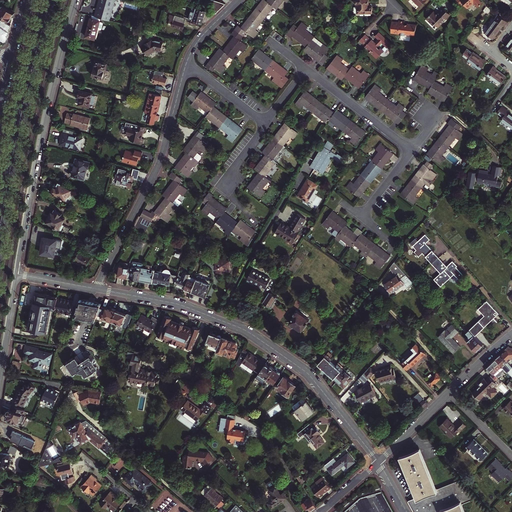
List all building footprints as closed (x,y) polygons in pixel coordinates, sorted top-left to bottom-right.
[(100,0),(96,16),(101,18),(102,18),(109,20),(114,0),(100,0)] [(263,20),(272,9),(274,7),(267,1),(265,0),(262,0),(253,12),(263,20)] [(267,0),(267,1),(274,7),(277,9),(284,0),(287,3),(289,0),(267,0)] [(352,0),(357,5),(357,13),(372,12),(372,6),(368,6),(367,0),(352,0)] [(460,0),(464,4),(468,9),(474,3),(478,8),(483,4),(479,0),(460,0)] [(0,9),(0,14),(0,15),(12,23),(13,18),(12,16),(14,13),(3,5),(0,9)] [(206,11),(194,7),(192,13),(204,17),(206,11)] [(435,24),(438,27),(443,22),(446,19),(451,14),(444,7),(438,13),(436,14),(433,12),(427,19),(434,25),(435,24)] [(256,29),(263,20),(253,12),(241,27),(239,25),(235,29),(245,37),(248,33),(254,38),(259,32),(256,29)] [(203,23),(204,17),(192,13),(190,19),(203,23)] [(452,15),(451,14),(446,19),(443,22),(438,27),(439,28),(452,15)] [(0,15),(0,22),(10,30),(12,23),(0,15)] [(97,38),(99,29),(102,28),(103,24),(102,22),(100,21),(101,18),(96,16),(92,15),(91,18),(90,18),(86,37),(95,39),(96,38),(97,38)] [(183,30),(186,19),(170,15),(169,18),(171,19),(169,25),(183,30)] [(486,33),(493,39),(503,26),(504,26),(507,21),(499,15),(486,33)] [(398,20),(398,21),(398,22),(391,21),(390,26),(391,26),(390,32),(400,33),(400,35),(404,35),(405,34),(413,35),(415,33),(415,29),(416,29),(417,24),(409,23),(408,23),(406,24),(403,24),(404,21),(398,20)] [(0,22),(0,36),(5,41),(8,39),(10,30),(0,22)] [(294,24),(286,34),(291,38),(293,36),(307,46),(312,40),(314,38),(315,36),(306,29),(308,27),(302,22),(298,27),(294,24)] [(235,36),(223,50),(231,56),(234,59),(240,50),(243,52),(248,46),(242,41),(245,37),(235,29),(232,34),(235,36)] [(381,42),(386,47),(390,43),(378,32),(374,36),(377,39),(374,42),(371,39),(370,40),(364,34),(359,40),(365,45),(364,46),(376,57),(383,50),(380,47),(378,48),(377,46),(381,42)] [(307,46),(304,50),(319,62),(318,64),(321,67),(329,57),(326,54),(330,48),(324,44),(323,45),(314,38),(312,40),(307,46)] [(146,45),(142,47),(147,56),(156,50),(161,51),(164,42),(155,39),(153,41),(152,40),(145,44),(146,45)] [(224,65),(231,56),(223,50),(220,48),(206,66),(215,73),(218,70),(222,74),(227,67),(224,65)] [(251,59),(266,70),(274,60),(259,49),(251,59)] [(481,70),(487,62),(483,59),(483,60),(473,52),(467,60),(481,70)] [(327,68),(342,80),(345,76),(350,69),(341,62),(344,59),(337,54),(327,68)] [(289,71),(274,60),(266,70),(275,77),(272,80),(282,88),(289,78),(285,75),(289,71)] [(95,78),(97,78),(98,78),(99,78),(104,79),(106,74),(104,73),(107,64),(96,61),(95,65),(92,75),(93,75),(93,77),(95,77),(95,78)] [(414,79),(430,88),(435,81),(439,74),(434,71),(432,74),(427,72),(429,69),(422,65),(414,79)] [(362,73),(353,66),(350,69),(345,76),(360,88),(370,74),(364,70),(362,73)] [(497,69),(493,66),(487,74),(500,85),(506,77),(496,70),(497,69)] [(166,85),(167,82),(167,78),(164,78),(161,77),(162,75),(163,76),(164,72),(155,70),(154,78),(153,77),(152,79),(153,80),(152,82),(166,85)] [(445,86),(435,81),(430,88),(428,92),(445,101),(453,87),(447,83),(445,86)] [(365,97),(380,109),(388,99),(379,92),(382,89),(376,84),(365,97)] [(93,94),(79,90),(77,97),(81,98),(79,105),(89,108),(90,103),(94,104),(96,96),(92,95),(93,94)] [(313,112),(320,102),(306,90),(295,103),(301,108),(304,105),(313,112)] [(214,106),(216,103),(202,91),(199,95),(193,91),(188,97),(194,101),(191,105),(197,109),(200,106),(209,113),(214,106)] [(380,109),(399,124),(406,114),(403,111),(405,107),(399,102),(397,105),(388,99),(380,109)] [(148,102),(145,113),(149,114),(147,123),(153,124),(154,120),(158,120),(160,116),(157,115),(160,105),(148,102)] [(329,120),(334,112),(320,102),(313,112),(326,123),(329,120)] [(209,113),(206,117),(220,128),(228,117),(214,106),(209,113)] [(502,106),(497,112),(503,116),(501,119),(511,127),(511,115),(507,112),(508,111),(502,106)] [(343,130),(351,120),(337,109),(334,112),(329,120),(343,130)] [(67,113),(65,123),(71,124),(71,125),(88,130),(91,118),(74,114),(73,115),(67,113)] [(243,129),(228,117),(220,128),(229,135),(227,137),(233,142),(243,129)] [(439,139),(449,147),(456,137),(459,140),(464,134),(459,130),(462,126),(453,117),(449,122),(451,123),(439,139)] [(351,120),(343,130),(352,137),(350,140),(356,145),(366,132),(351,120)] [(285,123),(273,138),(284,146),(291,137),(293,139),(298,133),(285,123)] [(145,132),(146,127),(139,125),(138,130),(129,128),(128,128),(123,127),(122,131),(124,133),(127,134),(126,134),(131,136),(130,140),(143,143),(145,139),(142,138),(144,132),(145,132)] [(186,152),(199,161),(200,160),(199,159),(201,155),(198,153),(201,149),(204,151),(209,145),(202,140),(206,136),(198,131),(184,150),(186,152)] [(80,150),(83,138),(73,136),(64,133),(63,133),(60,145),(77,149),(77,150),(78,150),(79,150),(80,150)] [(273,138),(262,152),(265,154),(273,160),(284,146),(273,138)] [(449,147),(439,139),(427,153),(441,163),(445,158),(442,155),(449,147)] [(327,140),(323,147),(329,151),(334,144),(333,144),(327,140)] [(379,151),(373,159),(372,160),(382,168),(394,153),(381,143),(376,149),(379,151)] [(314,161),(310,167),(321,173),(331,157),(334,159),(340,162),(343,157),(337,154),(336,155),(329,151),(323,147),(321,146),(319,150),(321,150),(315,159),(314,158),(312,160),(314,161)] [(141,158),(142,152),(135,150),(134,153),(125,150),(122,161),(136,165),(137,164),(138,162),(137,161),(138,160),(138,159),(139,157),(141,158)] [(199,161),(186,152),(175,167),(188,178),(193,171),(191,170),(194,167),(195,168),(199,162),(199,161)] [(273,160),(265,154),(255,168),(259,172),(265,176),(276,162),(273,160)] [(76,159),(72,176),(84,179),(87,168),(89,168),(90,162),(76,159)] [(371,183),(382,168),(372,160),(371,162),(361,174),(371,183)] [(412,179),(423,187),(425,183),(429,187),(434,181),(432,180),(437,174),(431,169),(434,165),(428,160),(425,164),(424,164),(412,179)] [(501,176),(502,167),(493,165),(492,174),(488,173),(488,171),(479,169),(478,175),(476,175),(476,172),(469,171),(467,186),(473,188),(474,181),(477,181),(477,183),(483,184),(484,182),(491,183),(490,185),(501,187),(502,182),(497,181),(498,175),(501,176)] [(125,171),(125,170),(119,169),(117,174),(115,179),(117,179),(116,184),(121,185),(121,184),(127,186),(127,187),(132,189),(133,183),(132,183),(133,180),(132,180),(133,177),(134,178),(138,179),(140,170),(133,168),(131,175),(130,175),(130,173),(128,173),(127,175),(125,175),(126,172),(125,171)] [(179,183),(182,179),(173,172),(169,176),(174,180),(163,194),(166,197),(177,205),(178,206),(181,202),(176,198),(180,194),(183,196),(188,190),(179,183)] [(265,176),(259,172),(248,186),(261,197),(266,191),(263,189),(268,181),(269,180),(265,176)] [(346,187),(360,197),(371,183),(361,174),(359,176),(354,183),(351,181),(346,187)] [(304,198),(308,201),(317,185),(308,179),(306,182),(305,182),(302,188),(303,189),(301,192),(300,191),(297,196),(304,199),(304,198)] [(400,194),(414,204),(418,198),(416,196),(423,187),(412,179),(400,194)] [(67,200),(72,189),(59,182),(56,187),(54,186),(51,192),(54,193),(53,194),(55,194),(61,197),(61,198),(63,199),(64,199),(67,200)] [(209,192),(201,202),(206,205),(201,210),(208,214),(210,212),(219,218),(224,211),(227,208),(212,197),(213,196),(209,192)] [(144,210),(141,217),(151,221),(152,222),(154,218),(157,214),(168,222),(172,216),(170,214),(177,205),(166,197),(155,212),(153,211),(151,213),(144,210)] [(51,212),(46,223),(52,226),(51,228),(61,233),(65,226),(63,224),(65,219),(61,217),(62,214),(62,215),(63,214),(60,212),(60,213),(55,210),(53,213),(51,212)] [(348,222),(333,210),(322,224),(328,229),(331,226),(339,232),(345,225),(348,222)] [(238,222),(224,211),(219,218),(216,222),(226,229),(224,232),(229,235),(231,232),(238,222)] [(281,222),(275,232),(293,242),(299,233),(298,232),(305,220),(297,215),(289,227),(281,222)] [(151,221),(141,217),(140,216),(134,227),(145,232),(149,224),(151,221)] [(256,231),(241,219),(238,222),(231,232),(235,235),(237,232),(242,236),(239,239),(248,246),(252,238),(251,237),(256,231)] [(355,232),(345,225),(339,232),(335,238),(340,242),(342,239),(351,247),(353,244),(359,236),(355,232)] [(358,227),(355,232),(359,236),(362,233),(363,231),(358,227)] [(360,253),(365,257),(368,254),(376,244),(362,233),(359,236),(353,244),(362,250),(360,253)] [(424,245),(426,243),(430,239),(425,234),(418,241),(416,238),(410,243),(416,250),(414,252),(418,257),(422,253),(432,263),(439,257),(429,246),(427,247),(424,245)] [(62,250),(63,241),(44,238),(42,254),(55,256),(56,249),(62,250)] [(380,269),(391,256),(376,244),(368,254),(377,261),(374,265),(380,269)] [(80,263),(87,267),(90,260),(94,263),(96,259),(91,257),(80,251),(74,262),(79,265),(80,263)] [(220,257),(214,256),(213,262),(217,263),(217,265),(216,268),(218,268),(217,271),(218,272),(219,272),(222,273),(222,272),(223,272),(224,272),(224,271),(224,269),(228,269),(229,265),(231,265),(232,265),(233,261),(230,260),(228,260),(228,258),(220,257)] [(448,266),(446,265),(439,257),(432,263),(441,273),(434,279),(440,285),(453,273),(455,274),(460,280),(465,276),(456,267),(458,266),(452,259),(448,263),(450,264),(448,266)] [(140,280),(142,267),(143,263),(133,261),(132,268),(129,268),(127,278),(135,279),(136,281),(137,281),(138,280),(140,280)] [(394,262),(390,268),(396,276),(385,284),(385,285),(388,288),(391,293),(404,284),(406,287),(413,283),(394,262)] [(127,278),(129,268),(130,265),(125,265),(125,267),(120,266),(118,276),(127,278)] [(142,267),(140,280),(153,282),(155,272),(150,272),(150,268),(142,267)] [(252,270),(248,279),(266,288),(268,284),(271,279),(252,270)] [(155,272),(153,282),(162,284),(162,283),(169,285),(169,284),(170,281),(176,282),(177,277),(171,275),(171,274),(155,271),(155,272)] [(176,282),(175,285),(184,289),(189,276),(190,275),(190,274),(184,272),(182,277),(178,276),(177,277),(176,282)] [(441,286),(455,274),(453,273),(440,285),(441,286)] [(277,281),(276,280),(272,278),(274,275),(273,274),(271,279),(268,284),(273,287),(277,281)] [(198,275),(196,278),(191,291),(206,297),(212,281),(198,275)] [(191,291),(196,278),(192,276),(191,277),(189,276),(184,289),(191,291)] [(278,297),(270,292),(263,303),(271,307),(278,297)] [(56,311),(71,314),(74,301),(36,294),(29,329),(47,333),(52,309),(56,310),(56,311)] [(79,305),(75,318),(95,322),(96,319),(97,317),(97,316),(101,307),(101,304),(80,300),(79,305)] [(496,311),(487,300),(478,309),(484,316),(470,329),(475,335),(494,318),(492,315),(496,311)] [(112,324),(113,321),(115,315),(116,311),(117,311),(111,309),(106,308),(106,309),(101,307),(97,316),(97,317),(96,319),(101,321),(101,320),(106,322),(107,322),(112,324)] [(309,320),(296,310),(293,315),(294,315),(289,323),(301,331),(309,320)] [(126,315),(116,311),(115,315),(113,321),(124,325),(125,322),(129,324),(133,315),(128,314),(126,314),(126,315)] [(142,315),(136,325),(152,334),(159,321),(152,317),(151,320),(142,315)] [(167,316),(165,316),(157,335),(158,336),(163,338),(164,338),(163,340),(171,343),(171,341),(178,344),(177,346),(185,349),(185,347),(186,347),(192,349),(200,330),(199,329),(195,327),(193,327),(192,329),(184,326),(185,325),(184,325),(180,323),(179,324),(171,321),(172,319),(171,318),(167,316)] [(452,349),(455,352),(461,346),(455,340),(453,341),(451,338),(453,337),(459,331),(452,324),(446,330),(445,329),(440,334),(441,335),(440,336),(444,341),(443,342),(451,350),(452,349)] [(466,339),(476,350),(483,344),(475,335),(470,329),(467,332),(468,333),(467,334),(468,336),(469,337),(466,339)] [(216,351),(222,337),(211,333),(206,344),(210,345),(208,349),(216,352),(216,351)] [(222,337),(216,351),(234,358),(237,351),(236,350),(238,346),(236,343),(228,340),(228,338),(224,337),(222,337)] [(401,363),(407,369),(412,365),(413,365),(426,353),(420,347),(419,348),(415,344),(411,348),(415,352),(407,359),(407,358),(401,363)] [(43,363),(49,365),(52,354),(38,351),(39,349),(26,346),(24,353),(31,355),(30,360),(34,361),(33,362),(36,363),(35,367),(42,369),(43,363)] [(511,367),(511,369),(506,363),(509,360),(511,357),(511,348),(510,347),(508,347),(504,351),(504,352),(496,359),(506,370),(508,372),(510,374),(511,375),(511,367)] [(69,381),(78,383),(82,380),(86,386),(91,383),(108,372),(100,359),(96,362),(91,355),(90,356),(88,353),(85,355),(83,353),(77,357),(72,350),(55,361),(61,369),(69,381)] [(260,361),(249,353),(248,354),(243,350),(235,364),(240,366),(242,363),(258,374),(265,365),(260,362),(260,361)] [(140,370),(143,353),(135,352),(134,354),(128,353),(127,359),(132,359),(130,363),(134,364),(132,373),(130,373),(129,381),(137,383),(138,382),(143,383),(142,385),(147,386),(148,384),(154,385),(155,381),(160,382),(160,379),(161,375),(157,374),(157,373),(147,371),(148,370),(144,369),(144,370),(140,370)] [(318,364),(323,368),(330,360),(332,358),(327,354),(318,364)] [(496,359),(492,363),(502,373),(506,370),(496,359)] [(328,373),(336,365),(330,360),(323,368),(328,373)] [(21,363),(14,361),(13,364),(17,366),(16,369),(19,370),(21,363)] [(487,368),(498,377),(502,373),(492,363),(487,368)] [(265,364),(265,365),(258,374),(256,377),(264,382),(273,370),(265,364)] [(328,373),(334,378),(341,370),(336,365),(328,373)] [(370,366),(364,372),(369,378),(375,371),(370,366)] [(377,370),(380,381),(397,377),(394,367),(393,368),(392,367),(391,366),(377,370)] [(341,370),(334,378),(344,387),(353,378),(350,375),(346,371),(346,372),(343,369),(341,370)] [(273,370),(264,382),(268,385),(270,382),(273,384),(280,375),(273,370)] [(369,378),(364,372),(359,378),(364,383),(369,378)] [(440,374),(430,383),(435,388),(445,379),(440,374)] [(295,385),(284,377),(275,389),(282,394),(281,395),(281,396),(284,398),(285,398),(286,397),(287,397),(295,385)] [(478,384),(480,386),(473,393),(480,400),(487,392),(492,397),(497,392),(494,388),(497,385),(489,377),(486,380),(484,379),(478,384)] [(180,390),(181,388),(183,383),(177,380),(173,386),(180,390)] [(24,406),(29,396),(36,387),(31,383),(28,386),(26,384),(21,389),(20,392),(14,405),(13,405),(11,410),(23,415),(25,411),(25,410),(18,407),(19,404),(24,406)] [(355,391),(361,402),(376,394),(371,383),(355,391)] [(56,391),(48,388),(41,403),(46,406),(47,403),(54,406),(61,391),(56,390),(56,391)] [(102,393),(89,391),(84,393),(83,390),(75,393),(78,400),(81,399),(82,401),(84,406),(91,403),(100,404),(101,400),(102,399),(101,397),(102,393)] [(423,409),(428,403),(418,394),(413,399),(419,405),(418,407),(420,409),(421,407),(423,409)] [(306,402),(303,399),(293,407),(296,411),(294,412),(297,416),(299,414),(304,420),(314,412),(306,402)] [(187,400),(181,409),(197,420),(203,412),(206,414),(211,407),(204,402),(200,409),(187,400)] [(511,401),(503,409),(508,415),(510,413),(511,415),(511,401)] [(11,410),(10,409),(6,418),(22,426),(26,417),(26,416),(23,415),(11,410)] [(106,423),(98,417),(96,419),(104,425),(106,423)] [(234,439),(240,440),(240,441),(245,442),(245,438),(244,438),(245,430),(233,429),(235,420),(221,418),(219,432),(228,433),(227,442),(234,443),(234,439)] [(439,426),(452,439),(459,431),(460,432),(466,426),(461,420),(454,426),(447,419),(439,426)] [(105,437),(87,421),(83,423),(82,422),(70,429),(75,438),(78,436),(83,444),(92,439),(101,448),(105,443),(108,439),(105,437)] [(376,423),(370,428),(377,437),(383,433),(376,423)] [(317,448),(324,442),(318,434),(320,432),(317,428),(314,430),(310,425),(301,432),(298,435),(301,438),(304,435),(310,443),(312,442),(317,448)] [(488,453),(475,439),(467,447),(481,460),(488,453)] [(213,459),(207,452),(198,452),(198,450),(194,450),(192,451),(190,451),(189,455),(186,455),(184,457),(184,464),(186,467),(193,467),(193,460),(198,461),(200,461),(204,461),(206,464),(213,459)] [(413,509),(414,511),(441,511),(443,511),(442,511),(462,511),(461,508),(460,505),(474,499),(458,481),(435,490),(424,466),(418,451),(402,458),(411,480),(412,483),(417,497),(408,501),(413,509)] [(9,460),(10,454),(0,452),(0,465),(1,465),(3,464),(8,465),(8,464),(10,465),(11,461),(9,460)] [(347,468),(354,462),(348,454),(337,462),(334,458),(325,465),(332,475),(344,465),(347,468)] [(511,479),(511,472),(507,467),(506,469),(502,465),(502,464),(497,458),(488,467),(494,472),(492,474),(499,482),(505,476),(510,481),(511,479)] [(58,466),(60,476),(69,474),(69,475),(73,474),(70,462),(64,463),(64,465),(58,466)] [(145,491),(152,482),(133,466),(123,479),(131,486),(134,482),(145,491)] [(92,474),(81,487),(89,493),(90,492),(94,495),(102,485),(97,480),(98,479),(92,474)] [(324,491),(330,487),(322,477),(316,481),(317,483),(311,488),(318,496),(324,491)] [(271,509),(287,498),(284,492),(280,494),(271,481),(267,484),(274,494),(272,496),(272,498),(273,499),(267,503),(271,509)] [(27,486),(20,485),(19,492),(24,493),(26,493),(27,486)] [(217,491),(212,487),(209,490),(207,488),(206,488),(203,492),(203,493),(205,495),(212,501),(210,502),(216,507),(224,498),(221,495),(220,496),(216,492),(217,491)] [(112,491),(101,504),(106,509),(108,506),(114,511),(119,505),(123,508),(128,502),(124,499),(122,502),(118,499),(117,500),(115,498),(117,496),(112,491)] [(379,505),(381,508),(383,511),(391,511),(391,510),(389,507),(387,504),(385,501),(384,498),(383,497),(381,493),(374,495),(378,502),(379,505)] [(312,501),(310,497),(299,504),(305,511),(308,508),(310,511),(313,509),(316,507),(312,501)] [(374,511),(373,511),(372,508),(370,505),(368,502),(366,498),(359,500),(354,504),(356,509),(358,511),(357,511),(374,511)]
